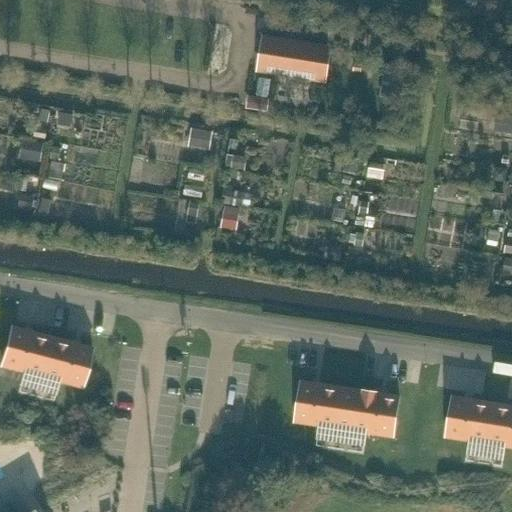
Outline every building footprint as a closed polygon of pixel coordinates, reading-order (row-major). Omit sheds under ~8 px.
[(263,34),(256,73),(328,84),(334,45),(263,34)] [(404,68),(386,65),(381,97),(399,99),(404,68)] [(23,331),(10,328),(1,364),(24,370),(59,380),(82,386),(91,349),(78,346),(71,344),(31,333),(23,331)] [(337,427),(342,389),(301,383),(295,420),(319,424),(337,427)] [(364,390),(364,392),(342,389),(337,427),(367,431),(394,435),(399,398),(376,394),(376,391),(364,390)] [(452,398),(449,414),(446,435),(469,439),(506,445),(511,445),(511,407),(472,401),(452,398)]
